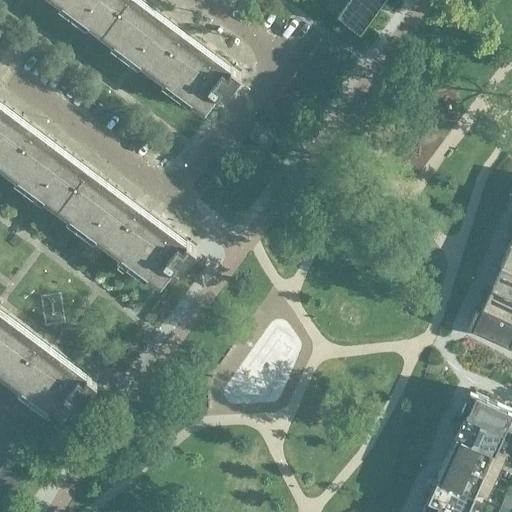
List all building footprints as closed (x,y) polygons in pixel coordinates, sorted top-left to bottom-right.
[(241,71),(145,0),(51,0),(60,6),(63,1),(80,13),(76,18),(112,45),(115,40),(132,52),(128,57),(202,112),(218,91),(224,95),(241,71)] [(373,11),(357,0),(321,0),(343,16),(360,28),(373,11)] [(380,0),(357,0),(373,11),(380,0)] [(346,52),(323,35),(315,45),(338,62),(346,52)] [(338,62),(315,45),(308,55),(331,72),(338,62)] [(331,72),(308,55),(301,65),(324,81),(331,72)] [(324,81),(301,65),(294,74),(317,91),(324,81)] [(317,91),(294,74),(287,84),(309,101),(317,91)] [(309,101),(287,84),(280,94),(302,110),(309,101)] [(302,110),(280,94),(272,103),(295,120),(302,110)] [(197,246),(10,106),(0,98),(0,168),(15,180),(19,175),(35,187),(32,192),(67,219),(71,214),(87,226),(84,231),(158,286),(174,265),(180,269),(197,246)] [(295,120),(272,103),(265,113),(288,130),(295,120)] [(288,130),(265,113),(258,123),(276,137),(280,140),(288,130)] [(276,137),(258,123),(249,135),(267,149),(276,137)] [(511,241),(510,241),(501,262),(511,266),(511,241)] [(511,266),(501,262),(500,264),(494,261),(486,279),(492,281),(491,284),(511,293),(511,266)] [(511,317),(511,293),(491,284),(482,304),(511,317)] [(511,317),(482,304),(481,306),(475,304),(467,323),(472,325),(510,342),(511,339),(511,338),(511,317)] [(98,379),(0,305),(0,375),(58,419),(75,398),(80,402),(98,379)] [(511,407),(471,389),(462,408),(468,410),(467,412),(505,429),(511,432),(511,407)] [(456,433),(494,450),(505,429),(467,412),(456,433)] [(507,455),(494,450),(456,433),(447,454),(448,454),(498,477),(507,455)] [(44,456),(25,442),(22,439),(14,449),(37,466),(44,456)] [(37,466),(14,449),(7,459),(29,476),(37,466)] [(489,498),(499,477),(498,477),(448,454),(439,475),(477,493),(489,498)] [(29,476),(7,459),(0,468),(0,469),(22,485),(29,476)] [(22,485),(0,469),(0,484),(15,495),(22,485)] [(463,511),(467,511),(476,492),(438,475),(428,496),(463,511)] [(15,495),(0,484),(0,499),(8,505),(15,495)] [(463,511),(428,496),(421,511),(463,511)]
